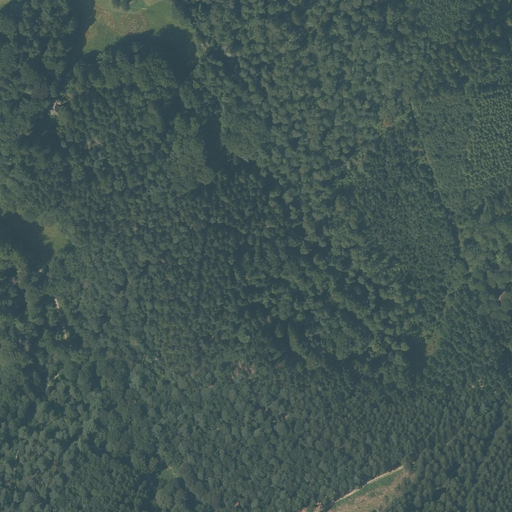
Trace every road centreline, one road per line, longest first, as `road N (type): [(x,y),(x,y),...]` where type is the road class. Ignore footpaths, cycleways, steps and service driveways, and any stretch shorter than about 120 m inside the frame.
road 1 (unknown): [(297,210),(267,222),(202,217),(179,231),(125,273),(79,362)]
road 2 (track): [(511,410),(316,511)]
road 3 (track): [(166,511),(79,362)]
road 4 (unknown): [(79,362),(53,379),(31,418),(14,463),(14,511)]
road 5 (track): [(79,362),(42,273),(0,229)]
